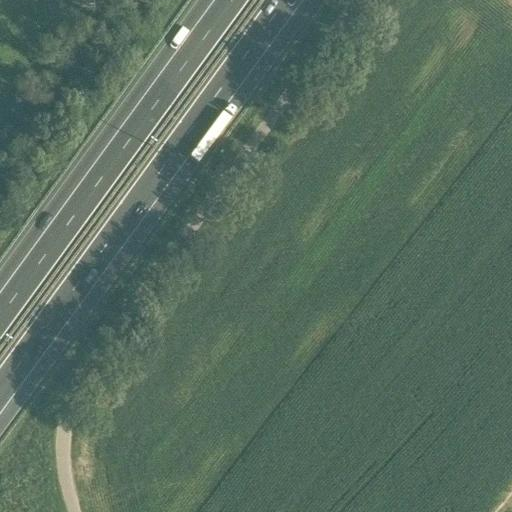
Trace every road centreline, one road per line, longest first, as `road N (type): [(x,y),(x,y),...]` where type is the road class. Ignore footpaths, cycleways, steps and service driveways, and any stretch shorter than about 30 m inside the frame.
road 1 (unclassified): [(173,511),(511,76)]
road 2 (motorway): [(0,401),(294,0)]
road 3 (motorway): [(223,0),(0,304)]
